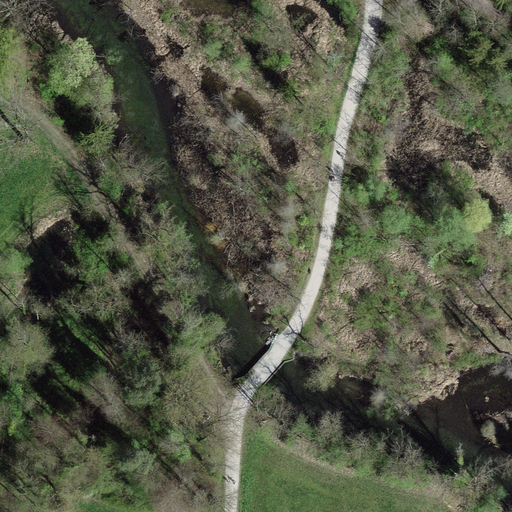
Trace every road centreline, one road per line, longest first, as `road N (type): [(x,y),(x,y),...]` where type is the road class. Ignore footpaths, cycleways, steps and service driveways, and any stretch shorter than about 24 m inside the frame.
road 1 (track): [(374,0),(321,262),(284,350),(237,416),(229,511)]
road 2 (track): [(0,92),(67,149),(237,416)]
